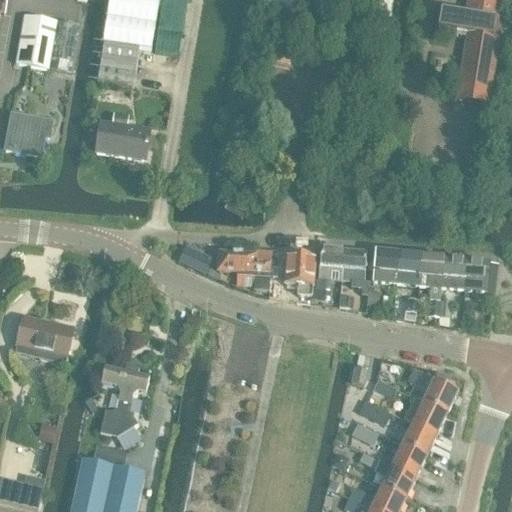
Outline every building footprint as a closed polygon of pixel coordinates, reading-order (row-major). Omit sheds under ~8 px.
[(267,0),(264,20),(292,25),(295,0),(267,0)] [(385,52),(393,0),(366,0),(358,48),(385,52)] [(438,10),(434,34),(466,40),(455,103),(487,109),(498,41),(494,41),(501,0),(468,0),(466,14),(438,10)] [(16,68),(72,78),(80,30),(25,20),(16,68)] [(104,45),(100,72),(135,77),(139,51),(104,45)] [(4,153),(39,160),(43,140),(48,141),(51,125),(11,118),(4,153)] [(95,156),(145,164),(149,134),(125,131),(127,121),(114,119),(112,129),(99,127),(95,156)] [(179,265),(204,277),(211,262),(186,251),(179,265)] [(320,252),(318,281),(316,305),(330,306),(331,282),(341,283),(343,254),(320,252)] [(343,254),(341,283),(364,285),(366,255),(343,254)] [(219,256),(218,274),(236,275),(236,279),(254,280),(253,291),(253,294),(269,295),(270,278),(270,277),(271,265),(255,264),(255,258),(219,256)] [(375,256),(373,285),(396,288),(398,258),(375,256)] [(398,258),(396,288),(418,290),(421,260),(398,258)] [(285,288),(299,289),(298,299),(310,300),(311,290),(312,290),(314,261),(287,259),(285,288)] [(421,260),(418,290),(430,291),(427,320),(438,321),(440,305),(441,292),(444,262),(421,260)] [(444,262),(441,292),(464,294),(466,264),(444,262)] [(466,264),(464,294),(487,296),(493,297),(497,267),(489,267),(489,266),(466,264)] [(368,309),(378,310),(380,297),(369,296),(368,309)] [(354,300),(340,299),(339,310),(352,311),(354,300)] [(414,317),(416,304),(406,303),(404,316),(414,317)] [(440,305),(438,321),(449,323),(451,306),(440,305)] [(16,350),(17,350),(15,359),(64,369),(72,333),(22,322),(16,350)] [(100,390),(116,393),(119,398),(116,412),(111,416),(105,414),(99,438),(116,441),(115,442),(116,443),(137,430),(129,416),(132,401),(137,398),(144,400),(148,383),(136,380),(139,369),(126,366),(123,377),(104,374),(100,390)] [(354,372),(351,388),(364,390),(367,375),(354,372)] [(412,375),(407,385),(414,389),(419,378),(412,375)] [(446,418),(457,396),(434,385),(423,407),(446,418)] [(373,396),(383,401),(388,391),(378,386),(373,396)] [(414,403),(403,424),(413,429),(436,440),(446,418),(423,407),(414,403)] [(376,412),(365,406),(364,406),(359,417),(370,422),(376,412)] [(38,443),(52,447),(56,431),(42,428),(38,443)] [(357,429),(351,439),(362,445),(367,434),(357,429)] [(413,429),(403,450),(426,461),(436,440),(413,429)] [(403,450),(392,471),(415,482),(426,461),(403,450)] [(338,459),(333,469),(343,474),(348,464),(338,459)] [(371,461),(365,472),(373,476),(374,473),(388,481),(382,493),(405,504),(415,482),(392,471),(378,464),(379,464),(371,460),(371,461)] [(70,511),(136,511),(144,478),(124,473),(92,466),(81,464),(70,511)] [(26,489),(21,509),(34,511),(37,511),(43,485),(27,482),(26,489)] [(331,484),(328,492),(336,495),(339,487),(331,484)] [(354,492),(349,503),(357,507),(367,511),(400,511),(405,504),(382,493),(377,503),(354,492)] [(353,511),(356,507),(349,503),(344,511),(353,511)]
